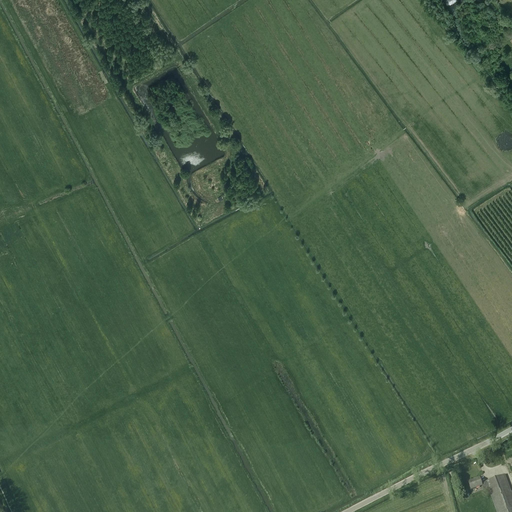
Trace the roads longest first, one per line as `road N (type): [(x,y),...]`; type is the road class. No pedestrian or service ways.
road 1 (track): [(188,194),(206,212),(213,208),(198,177),(230,157),(230,148),(139,0)]
road 2 (tertiary): [(348,511),(511,428)]
